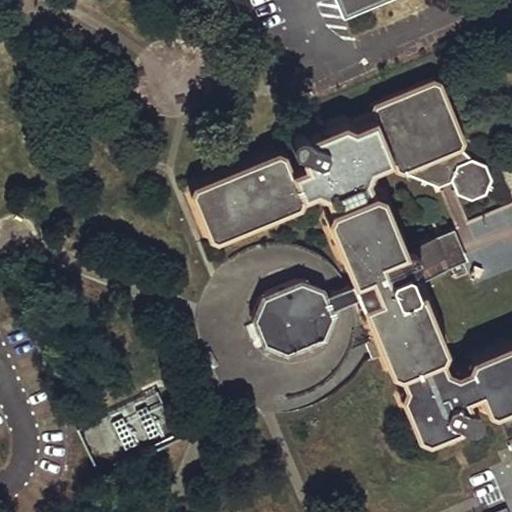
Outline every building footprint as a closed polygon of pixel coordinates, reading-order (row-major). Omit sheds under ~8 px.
[(341,0),(345,9),(366,0),(341,0)] [(191,182),(188,192),(206,235),(215,238),(298,203),(301,194),(313,190),(347,274),(323,284),(299,274),(258,290),(249,314),(260,343),(284,351),(323,336),(333,311),(359,300),(414,435),(426,439),(459,426),(461,422),(470,425),(476,416),(473,411),(466,407),(467,404),(464,397),(476,392),(484,409),(491,412),(511,403),(511,336),(469,355),(465,362),(452,369),(443,364),(440,355),(444,346),(420,286),(415,288),(411,280),(406,268),(410,267),(414,264),(416,258),(415,254),(412,251),(408,248),(404,246),(403,245),(383,193),(372,187),(367,175),(372,165),(384,160),(438,185),(451,180),(455,191),(468,196),(483,190),(489,178),(482,161),(468,156),(458,146),(462,137),(437,78),(429,75),(370,100),(367,104),(371,114),(350,122),(341,117),(313,131),(309,137),(299,133),(295,134),(292,137),(290,142),(290,146),(300,155),(298,158),(301,162),(286,168),(279,152),(270,149),(191,182)] [(511,202),(472,220),(483,246),(496,248),(511,241),(511,202)] [(451,226),(403,245),(404,246),(408,248),(412,251),(415,254),(416,258),(414,264),(410,267),(406,268),(411,280),(464,257),(451,226)] [(156,392),(95,419),(114,462),(175,435),(156,392)]
